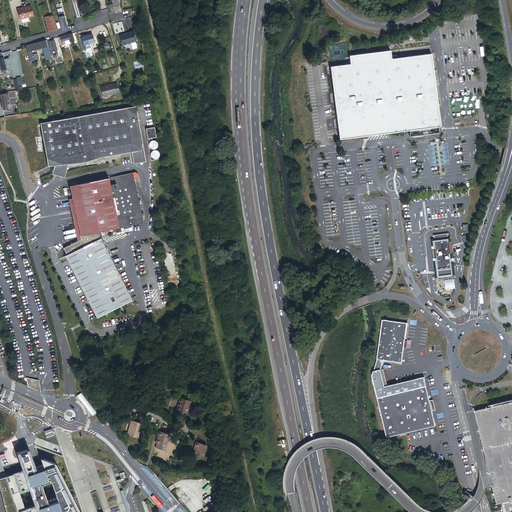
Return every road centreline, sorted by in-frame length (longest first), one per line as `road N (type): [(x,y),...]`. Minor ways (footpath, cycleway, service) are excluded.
road 1 (trunk): [(323,511),(263,204),(255,109),(263,0)]
road 2 (trunk): [(246,0),(240,88),(247,192),(309,511)]
road 3 (trunk): [(328,511),(309,388),(314,351),(330,322),(354,304),(394,296),(414,304),(452,343)]
road 4 (trunk): [(419,511),(336,443),(315,446),(295,462),(295,511)]
road 5 (residential): [(0,46),(133,12)]
road 6 (trunk): [(439,0),(413,21),(381,27),(356,21),(329,0)]
